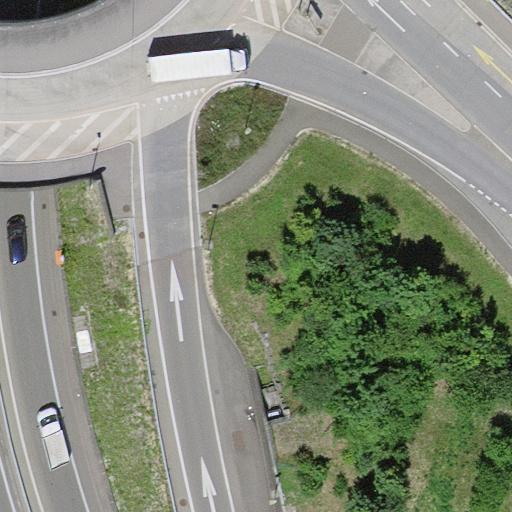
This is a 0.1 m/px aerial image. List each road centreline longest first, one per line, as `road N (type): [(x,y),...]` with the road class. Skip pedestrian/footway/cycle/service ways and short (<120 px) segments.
road 1 (motorway): [(68,511),(28,354),(10,207),(17,0)]
road 2 (motorway): [(214,511),(179,329),(165,51)]
road 3 (primary): [(354,0),(511,138)]
road 4 (primary): [(0,97),(102,83),(165,51)]
